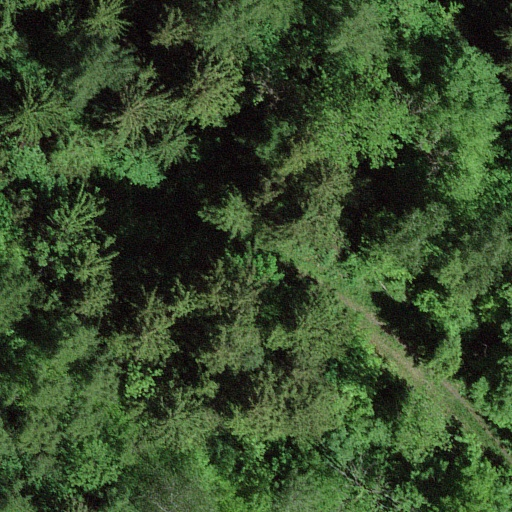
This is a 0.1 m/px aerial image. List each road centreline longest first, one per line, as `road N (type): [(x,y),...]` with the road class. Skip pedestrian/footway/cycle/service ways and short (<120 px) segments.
road 1 (track): [(504,511),(439,428),(0,108)]
road 2 (motorway): [(0,310),(511,171)]
road 3 (motorway): [(199,0),(0,55)]
